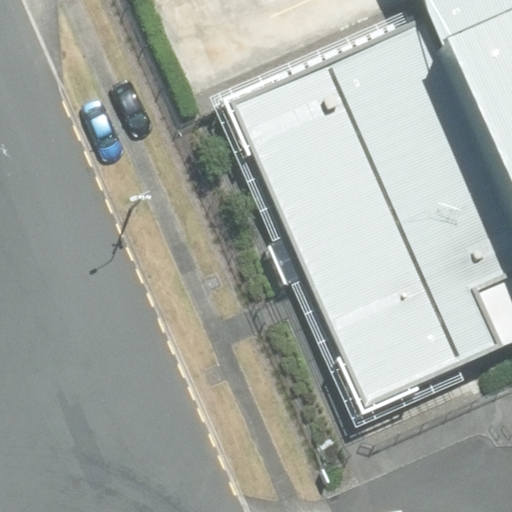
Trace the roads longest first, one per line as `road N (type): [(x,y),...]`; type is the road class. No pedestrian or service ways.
road 1 (unknown): [(293,511),(393,475),(466,476),(511,499)]
road 2 (unclassified): [(86,442),(0,249)]
